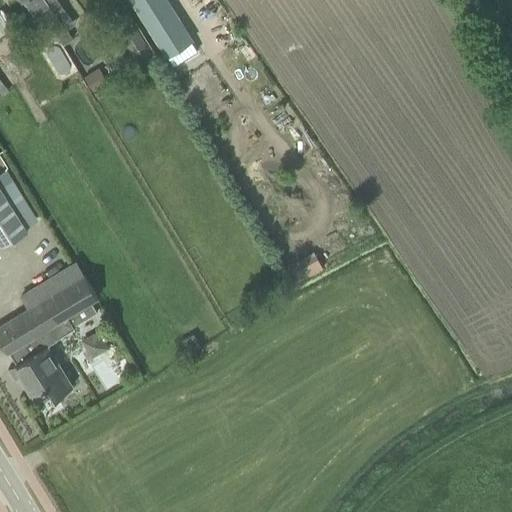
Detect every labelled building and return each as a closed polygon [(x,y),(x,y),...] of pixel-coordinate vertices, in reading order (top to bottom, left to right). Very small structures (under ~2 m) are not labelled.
[(165,0),(129,0),(164,55),(165,57),(167,56),(173,66),(196,51),(190,42),(191,41),(190,39),(165,0)] [(186,0),(201,22),(222,9),(215,0),(186,0)] [(87,66),(64,13),(48,20),(62,51),(49,57),(59,79),(87,66)] [(95,70),(84,77),(92,90),(104,83),(95,70)] [(0,246),(27,230),(26,228),(38,220),(5,169),(0,172),(0,246)] [(17,363),(7,369),(13,380),(19,376),(30,395),(47,384),(55,396),(72,386),(47,346),(75,328),(74,325),(101,308),(81,276),(78,278),(70,265),(21,296),(28,308),(0,325),(0,340),(7,352),(9,351),(17,363)] [(89,355),(107,348),(101,332),(83,339),(89,355)]
